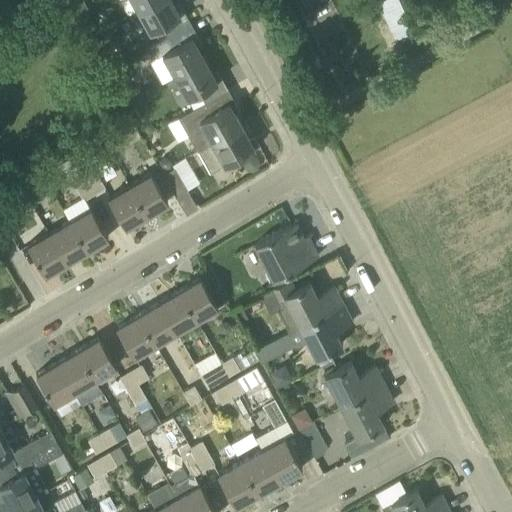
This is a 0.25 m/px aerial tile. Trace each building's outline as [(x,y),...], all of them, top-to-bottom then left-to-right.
[(73,17),(87,9),(81,0),(76,0),(67,5),(73,17)] [(132,0),(137,9),(153,0),(132,0)] [(153,0),(137,9),(150,32),(152,43),(150,45),(190,23),(184,11),(179,14),(171,0),(153,0)] [(459,11),(454,0),(433,0),(442,19),(459,11)] [(197,34),(190,23),(150,45),(157,56),(162,53),(174,75),(204,59),(192,37),(197,34)] [(199,91),(205,102),(228,89),(221,78),(216,80),(204,59),(174,75),(187,98),(199,91)] [(119,92),(124,101),(132,96),(127,87),(119,92)] [(197,150),(211,142),(241,125),(229,103),(234,100),(228,89),(205,102),(178,117),(197,150)] [(210,172),(258,145),(259,145),(258,144),(254,147),(241,125),(211,142),(197,150),(210,172)] [(114,132),(102,139),(110,152),(121,144),(114,132)] [(185,155),(173,162),(187,188),(200,180),(185,155)] [(161,168),(166,170),(170,167),(171,162),(169,158),(164,157),(160,159),(158,164),(161,168)] [(174,168),(163,174),(176,197),(187,190),(174,168)] [(150,172),(129,185),(146,214),(168,202),(150,172)] [(86,180),(94,193),(105,186),(97,173),(86,180)] [(83,199),(94,193),(86,180),(75,186),(83,199)] [(24,192),(32,204),(43,197),(37,185),(24,192)] [(129,185),(108,197),(125,227),(146,214),(129,185)] [(13,197),(20,209),(21,210),(32,204),(24,192),(13,197)] [(87,249),(108,237),(90,207),(69,220),(87,249)] [(69,220),(48,232),(66,262),(87,249),(69,220)] [(318,255),(308,235),(308,234),(303,237),(296,222),(254,243),(273,278),(318,255)] [(27,245),(45,274),(66,262),(48,232),(27,245)] [(196,319),(217,307),(200,277),(179,289),(196,319)] [(334,286),(317,295),(309,281),(294,289),(289,279),(272,288),(278,299),(279,299),(283,306),(278,309),(289,331),(299,326),(343,303),(334,286)] [(175,331),(196,319),(179,289),(158,302),(175,331)] [(158,302),(137,314),(154,344),(159,352),(180,339),(175,331),(158,302)] [(343,303),(299,326),(306,341),(315,358),(342,344),(335,330),(341,327),(352,321),(343,303)] [(133,356),(154,344),(137,314),(116,326),(133,356)] [(292,345),(286,333),(254,348),(259,358),(261,361),(292,345)] [(95,378),(116,366),(98,336),(77,349),(95,378)] [(56,361),(74,391),(95,378),(77,349),(56,361)] [(229,375),(255,360),(251,352),(240,358),(237,353),(221,362),(229,375)] [(53,403),(74,391),(56,361),(35,373),(53,403)] [(375,365),(358,374),(351,361),(324,375),(340,406),(384,383),(375,365)] [(200,374),(203,379),(208,387),(229,375),(221,362),(200,374)] [(130,370),(137,382),(147,376),(149,376),(142,363),(130,370)] [(256,366),(225,383),(233,397),(264,379),(256,366)] [(137,382),(130,370),(119,376),(135,404),(146,397),(144,395),(137,382)] [(233,397),(225,383),(214,390),(222,403),(233,397)] [(376,409),(383,406),(394,400),(384,383),(340,406),(356,437),(383,423),(376,409)] [(36,407),(24,385),(12,391),(4,390),(19,416),(36,407)] [(190,404),(200,399),(192,385),(182,391),(190,404)] [(287,420),(274,398),(262,405),(275,428),(287,420)] [(149,408),(135,416),(143,431),(157,423),(149,408)] [(294,412),(290,414),(298,428),(312,421),(310,417),(294,412)] [(110,426),(99,433),(106,446),(118,440),(110,426)] [(0,456),(8,453),(14,464),(56,442),(50,430),(20,446),(15,436),(7,440),(0,427),(0,456)] [(127,435),(126,435),(133,447),(146,440),(138,427),(126,433),(127,435)] [(106,446),(99,433),(87,439),(95,452),(106,446)] [(302,468),(284,436),(262,448),(279,480),(302,468)] [(190,446),(203,469),(214,463),(202,440),(190,446)] [(0,511),(3,511),(36,496),(24,472),(62,452),(56,442),(14,464),(19,474),(0,484),(0,492),(1,495),(0,495),(0,511)] [(215,511),(200,483),(198,484),(194,474),(203,469),(190,446),(179,452),(191,473),(170,484),(176,496),(177,496),(186,511),(215,511)] [(279,480),(262,448),(239,461),(257,493),(279,480)] [(109,451),(97,457),(105,471),(117,464),(109,451)] [(105,471),(97,457),(86,464),(94,477),(105,471)] [(239,461),(217,473),(235,505),(257,493),(239,461)] [(182,465),(168,472),(174,482),(188,475),(182,465)] [(92,478),(85,467),(73,474),(79,485),(92,478)] [(441,494),(424,503),(417,489),(381,507),(383,511),(449,511),(450,511),(441,494)] [(86,511),(81,501),(60,511),(58,511),(54,504),(44,510),(36,496),(3,511),(86,511)] [(186,511),(177,496),(176,496),(155,508),(157,511),(186,511)]
